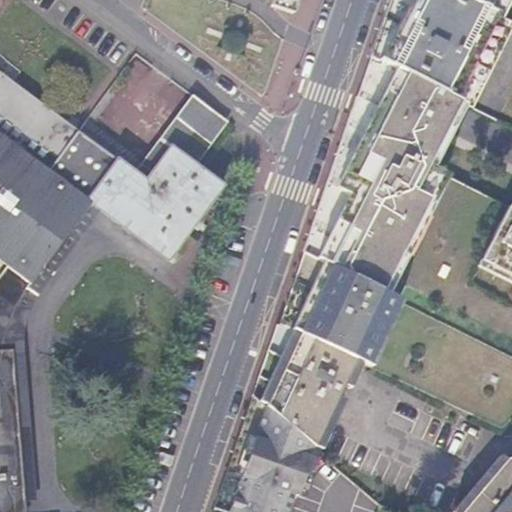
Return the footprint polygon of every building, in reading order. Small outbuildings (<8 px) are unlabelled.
[(270,0),(269,4),(291,12),(295,0),(270,0)] [(458,101),(470,107),(511,23),(511,22),(500,16),(508,0),(387,0),(369,55),(458,101)] [(319,265),(385,298),(448,174),(427,163),(451,116),(458,101),(369,55),(364,70),(299,256),(319,265)] [(0,260),(30,282),(90,201),(46,170),(76,129),(73,127),(0,73),(0,260)] [(136,173),(145,181),(169,148),(185,159),(219,114),(194,95),(136,173)] [(169,148),(145,181),(136,173),(76,129),(46,170),(90,201),(167,258),(221,185),(185,159),(169,148)] [(511,279),(511,206),(507,204),(478,262),(511,279)] [(290,327),(319,265),(299,256),(297,255),(274,323),(289,330),(290,327)] [(359,363),(390,300),(385,298),(319,265),(290,327),(289,330),(352,359),(359,363)] [(0,326),(10,326),(9,298),(0,297),(0,343),(1,344),(0,326)] [(280,355),(289,330),(274,323),(265,349),(280,355)] [(311,447),(352,359),(289,330),(280,355),(261,406),(311,447)] [(249,395),(261,406),(280,355),(265,349),(249,395)] [(0,511),(24,511),(12,352),(0,352),(0,511)] [(223,511),(228,499),(261,406),(249,395),(210,509),(219,511),(223,511)] [(320,456),(311,447),(261,406),(228,499),(264,511),(281,511),(287,495),(291,495),(298,476),(320,456)] [(511,511),(511,462),(505,457),(459,511),(511,511)] [(264,511),(228,499),(223,511),(264,511)]
